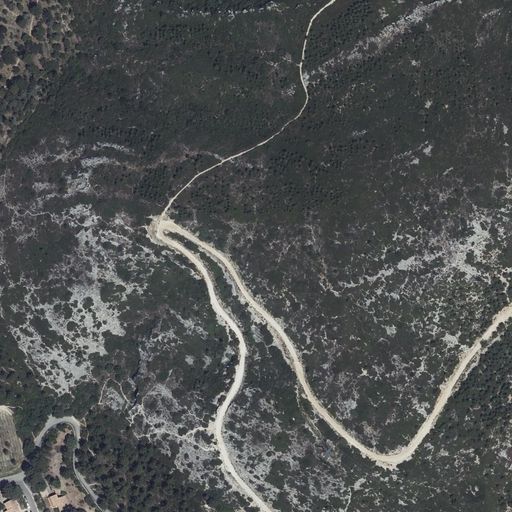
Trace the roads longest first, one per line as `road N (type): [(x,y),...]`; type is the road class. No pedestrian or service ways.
road 1 (track): [(511,313),(412,446),(376,456),(313,401),(286,339),(224,260),(158,222),(155,233),(200,265),(240,336),(242,363),(218,431),(229,466),(267,511)]
road 2 (residential): [(17,478),(48,424),(74,422),(79,477),(108,511)]
